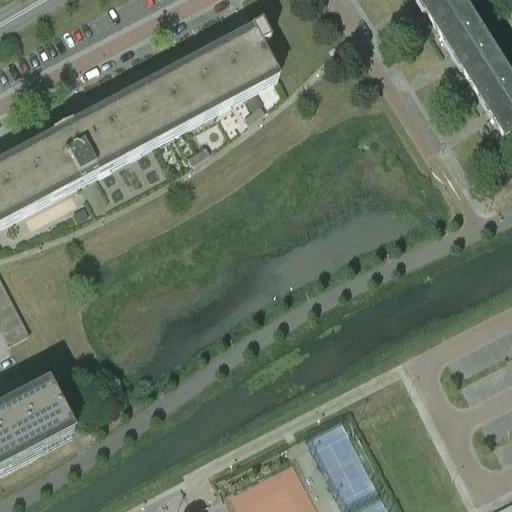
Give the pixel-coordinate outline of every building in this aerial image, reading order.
[(416,0),(438,33),(471,12),(463,0),(416,0)] [(486,36),(471,12),(438,33),(473,90),(507,69),(491,45),(497,41),(491,32),(486,36)] [(0,224),(274,81),(259,52),(267,48),(270,54),(271,54),(259,30),(0,167),(0,224)] [(511,77),(507,69),(473,90),(508,146),(511,143),(511,77)] [(259,111),(243,123),(248,130),(264,117),(259,111)] [(205,151),(187,162),(192,169),(209,158),(205,151)] [(6,297),(0,299),(0,313),(11,308),(6,297)] [(0,326),(17,318),(11,308),(0,313),(0,326)] [(0,337),(1,340),(22,329),(17,318),(0,326),(0,337)] [(22,329),(1,340),(7,351),(28,340),(22,329)] [(0,473),(69,438),(48,398),(0,422),(0,473)]
